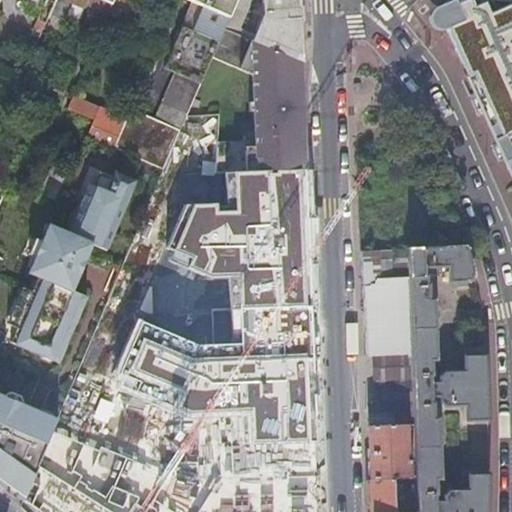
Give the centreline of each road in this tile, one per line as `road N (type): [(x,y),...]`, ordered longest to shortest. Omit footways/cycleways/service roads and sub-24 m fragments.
road 1 (tertiary): [(324,31),(344,511)]
road 2 (tertiary): [(511,281),(500,237),(424,75),(393,30)]
